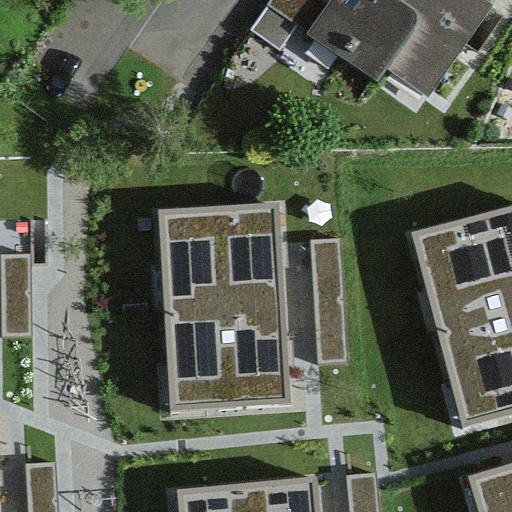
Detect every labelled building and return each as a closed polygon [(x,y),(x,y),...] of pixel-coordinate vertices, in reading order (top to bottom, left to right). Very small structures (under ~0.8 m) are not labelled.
[(279,0),(251,42),(313,84),(328,79),(344,55),(388,85),(397,72),(437,100),(503,5),(496,0),(279,0)] [(284,203),(158,210),(170,413),(295,406),(290,312),(284,203)] [(511,206),(410,232),(460,430),(511,416),(511,206)] [(511,511),(511,463),(469,476),(479,511),(511,511)] [(320,511),(317,477),(176,490),(178,511),(320,511)]
